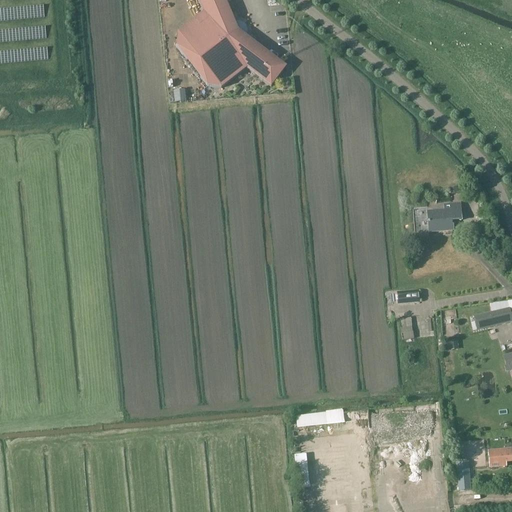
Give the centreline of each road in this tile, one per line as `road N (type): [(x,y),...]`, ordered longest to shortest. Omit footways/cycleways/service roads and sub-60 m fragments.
road 1 (unclassified): [(511,221),(484,161),(297,0)]
road 2 (track): [(362,0),(488,107),(511,142)]
